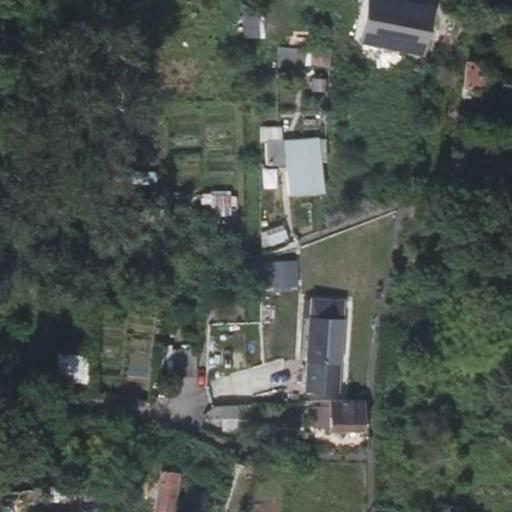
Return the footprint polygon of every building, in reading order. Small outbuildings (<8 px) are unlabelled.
[(427,7),(392,0),(361,0),(353,40),(418,53),(427,7)] [(510,16),(483,14),(482,28),(502,29),(502,26),(509,27),(510,16)] [(237,68),(237,70),(257,71),(259,35),(241,34),(237,68)] [(293,62),(324,63),(325,45),(266,43),(266,61),(293,62)] [(487,51),(472,49),(470,65),(464,64),(459,99),(480,101),(481,92),(505,96),(506,81),(483,78),(487,51)] [(266,61),(267,73),(293,74),(293,62),(266,61)] [(258,129),(258,147),(262,147),(263,168),(282,168),(283,197),(319,197),(317,158),(320,159),(321,138),(274,141),(273,128),(258,129)] [(202,208),(165,206),(165,219),(202,220),(202,208)] [(256,232),(260,245),(284,237),(280,225),(256,232)] [(260,260),(261,288),(297,287),(296,259),(260,260)] [(342,303),(300,302),(300,318),(308,318),(305,393),(339,394),(342,303)] [(55,379),(82,380),(83,354),(56,353),(55,379)] [(169,390),(168,367),(154,367),(154,390),(169,390)] [(194,367),(168,367),(169,390),(193,390),(194,367)] [(279,380),(250,381),(251,402),(279,401),(279,380)] [(357,401),(318,403),(318,434),(359,433),(357,401)] [(204,408),(204,420),(219,419),(219,433),(251,432),(251,406),(204,408)] [(166,511),(171,474),(155,471),(149,511),(166,511)]
